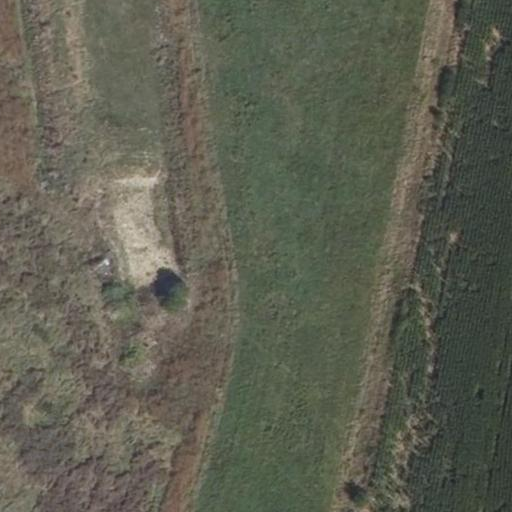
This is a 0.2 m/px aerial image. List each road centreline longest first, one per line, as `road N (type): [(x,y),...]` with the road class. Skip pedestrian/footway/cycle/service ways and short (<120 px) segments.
road 1 (track): [(174,511),(216,352),(219,298),(176,0)]
road 2 (track): [(0,157),(111,276),(136,365),(162,387),(204,402)]
